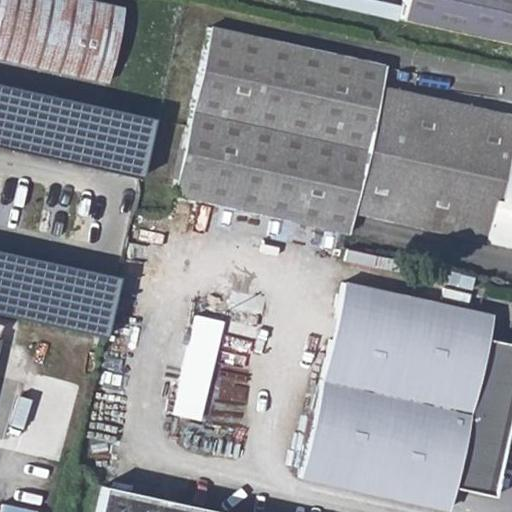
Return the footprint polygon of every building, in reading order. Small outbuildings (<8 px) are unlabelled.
[(0,0),(0,55),(105,79),(120,7),(88,0),(0,0)] [(511,0),(399,0),(396,18),(511,44),(511,0)] [(354,211),(511,246),(511,117),(382,87),(386,67),(209,26),(170,193),(348,233),(354,211)] [(0,85),(0,146),(141,178),(154,120),(0,85)] [(0,313),(106,337),(120,276),(0,249),(0,313)] [(297,475),(445,510),(453,488),(489,494),(511,399),(511,344),(485,339),(491,317),(342,282),(297,475)] [(224,511),(103,485),(96,511),(224,511)]
